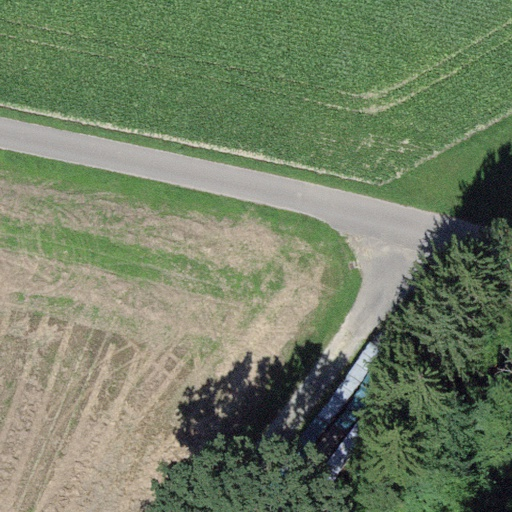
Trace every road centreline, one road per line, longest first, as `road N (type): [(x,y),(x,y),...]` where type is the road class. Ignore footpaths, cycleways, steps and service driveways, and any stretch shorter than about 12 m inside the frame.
road 1 (track): [(0,93),(391,172),(511,215)]
road 2 (track): [(203,511),(391,172)]
